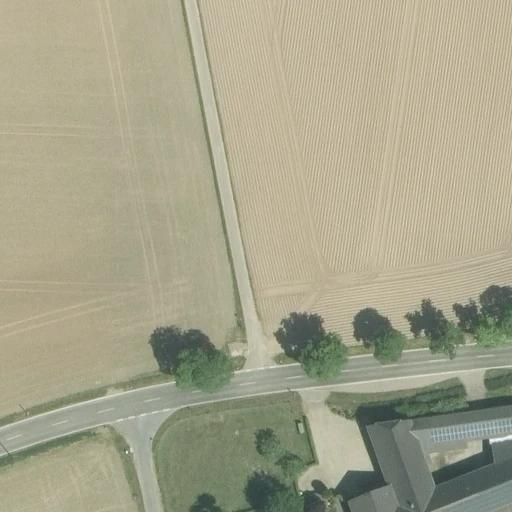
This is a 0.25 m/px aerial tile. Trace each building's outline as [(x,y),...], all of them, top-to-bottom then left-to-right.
[(511,408),(486,412),(489,432),(493,457),(497,465),(511,458),(511,408)] [(486,412),(444,418),(449,450),(463,448),(461,436),(489,432),(486,412)] [(444,418),(411,422),(422,453),(449,450),(444,418)] [(411,422),(367,428),(383,472),(391,470),(393,474),(425,461),(422,453),(411,422)] [(511,458),(435,489),(403,502),(406,511),(496,511),(511,506),(511,458)] [(425,461),(393,474),(403,502),(435,489),(425,461)] [(391,470),(383,472),(389,489),(390,488),(399,511),(406,511),(403,502),(393,474),(391,470)] [(389,489),(351,502),(354,511),(399,511),(390,488),(389,489)]
